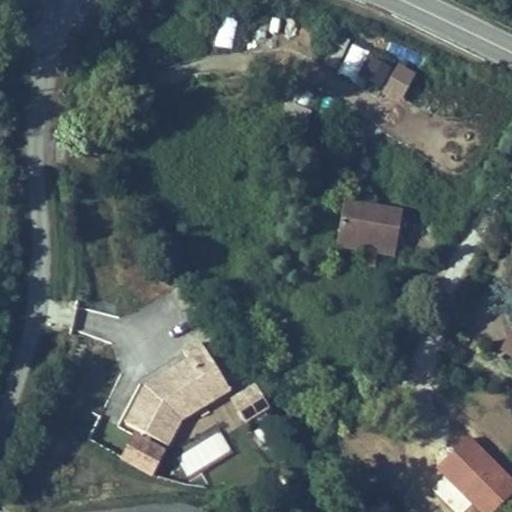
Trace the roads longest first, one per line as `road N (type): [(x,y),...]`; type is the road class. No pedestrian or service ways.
road 1 (unclassified): [(63,0),(37,109),(39,281),(0,422)]
road 2 (tertiary): [(511,52),(401,0)]
